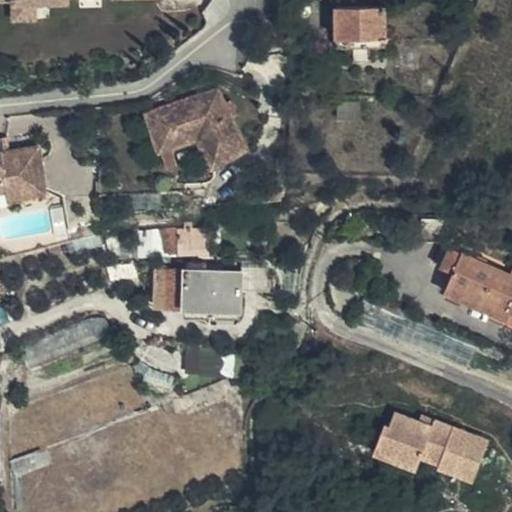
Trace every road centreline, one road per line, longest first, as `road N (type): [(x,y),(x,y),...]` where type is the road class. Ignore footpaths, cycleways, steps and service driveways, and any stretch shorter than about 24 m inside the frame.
road 1 (residential): [(0,106),(121,96),(171,72),(230,27)]
road 2 (unknown): [(511,409),(442,370),(304,325)]
